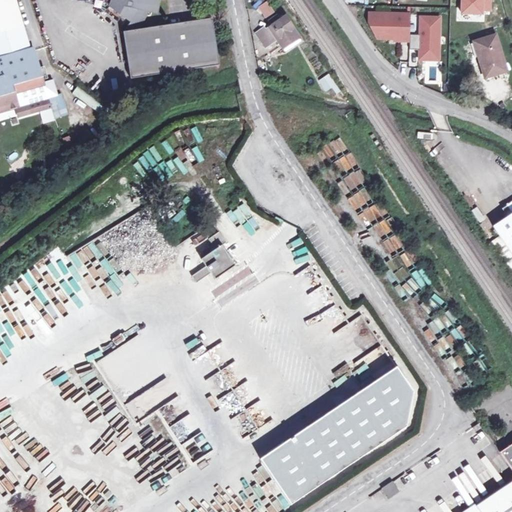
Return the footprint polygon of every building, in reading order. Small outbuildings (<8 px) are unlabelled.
[(15,0),(0,0),(0,111),(14,107),(19,106),(16,94),(44,86),(43,82),(33,48),(30,49),(15,0)] [(112,0),(113,1),(111,6),(131,21),(124,32),(134,78),(222,58),(211,12),(137,29),(148,10),(156,12),(158,4),(158,0),(112,0)] [(462,0),(462,14),(483,15),(483,11),(491,11),(491,0),(462,0)] [(257,5),(262,17),(272,13),(267,1),(257,5)] [(412,14),(371,13),(371,23),(379,23),(379,33),(396,34),(395,41),(411,41),(411,35),(412,14)] [(265,29),(258,33),(266,46),(273,42),(274,43),(278,40),(284,49),(300,38),(294,29),(286,17),(281,20),(279,16),(270,23),(272,25),(266,30),(265,29)] [(422,35),(411,35),(411,41),(411,50),(421,50),(427,50),(427,53),(440,53),(441,18),(422,17),(422,35)] [(379,23),(371,23),(379,38),(395,41),(396,34),(379,33),(379,23)] [(495,35),(478,41),(482,55),(478,56),(485,78),(506,71),(495,35)] [(284,49),(286,52),(301,41),(300,38),(284,49)] [(482,55),(478,41),(474,42),(478,56),(482,55)] [(427,50),(421,50),(421,60),(440,61),(440,53),(427,53),(427,50)] [(52,79),(43,82),(48,98),(57,95),(52,79)] [(16,94),(19,106),(27,103),(30,113),(50,108),(48,98),(43,82),(44,86),(16,94)] [(110,108),(77,84),(71,92),(104,116),(110,108)] [(57,95),(48,98),(50,108),(53,118),(66,114),(59,94),(57,95)] [(19,106),(14,107),(17,116),(30,113),(27,103),(19,106)] [(162,195),(155,188),(151,192),(158,199),(162,195)] [(511,203),(507,207),(511,213),(511,215),(508,218),(494,228),(501,238),(494,244),(511,269),(511,203)] [(503,210),(508,218),(511,215),(511,213),(507,207),(503,210)] [(223,245),(202,259),(216,280),(237,266),(223,245)] [(395,368),(259,459),(290,505),(405,427),(411,392),(395,368)] [(511,511),(511,444),(500,452),(511,469),(511,482),(477,507),(479,510),(476,511),(511,511)] [(393,481),(382,488),(389,498),(400,491),(393,481)]
